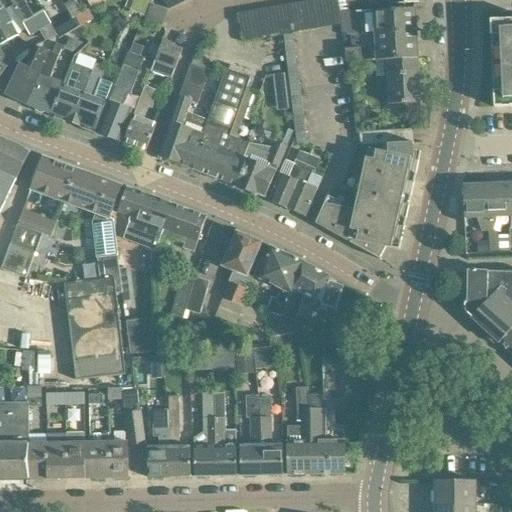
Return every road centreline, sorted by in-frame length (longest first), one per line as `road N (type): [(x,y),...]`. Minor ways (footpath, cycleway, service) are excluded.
road 1 (residential): [(411,305),(257,219),(0,118)]
road 2 (residential): [(374,495),(0,503)]
road 3 (tertiary): [(374,495),(411,305)]
road 4 (tertiary): [(411,305),(448,146)]
road 5 (tertiary): [(448,146),(459,73),(457,0)]
road 6 (residential): [(411,305),(454,329),(511,379)]
